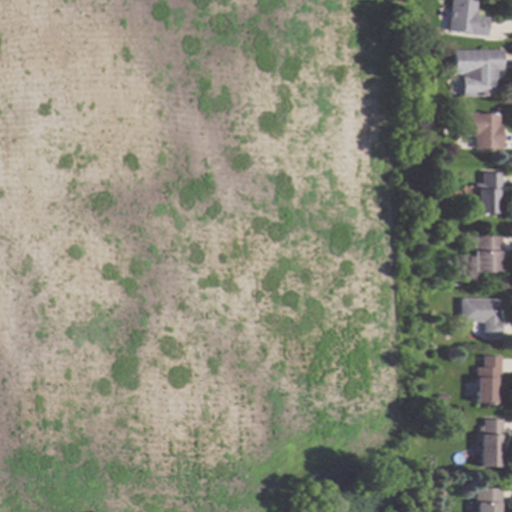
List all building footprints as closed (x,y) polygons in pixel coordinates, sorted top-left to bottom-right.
[(474,0),(472,12),(473,12),(473,16),(486,18),(486,21),(484,37),(482,36),(445,31),(448,0),(474,0)] [(499,52),(499,68),(499,70),(494,70),(494,85),(490,85),(490,96),(469,96),(469,83),(467,83),(467,74),(450,74),(450,51),(499,50),(499,52)] [(475,114),(497,114),(497,125),(499,125),(499,134),(499,148),(499,150),(494,150),(494,149),(472,149),(472,136),(455,136),(455,113),(475,113),(475,114)] [(499,175),(499,189),(499,190),(494,190),(494,213),(479,213),(479,214),(468,214),(468,202),(473,202),(473,184),(480,184),(480,173),(499,173),(499,175)] [(499,237),(498,250),(498,252),(497,252),(496,272),(471,271),(473,236),(499,237)] [(496,319),(497,319),(497,322),(497,334),(497,338),(480,338),(480,322),(458,322),(458,299),(496,299),(496,319)] [(496,359),(496,372),(496,375),(495,375),(495,385),(496,385),(496,404),(473,404),(473,387),(472,387),(472,368),(479,368),(479,356),(496,356),(496,359)] [(444,402),(436,402),(435,394),(444,394),(444,402)] [(498,422),(498,434),(498,467),(478,467),(478,435),(480,435),(480,420),(498,420),(498,422)] [(497,490),(497,503),(497,511),(474,511),(474,504),(471,504),(471,488),(497,488),(497,490)]
